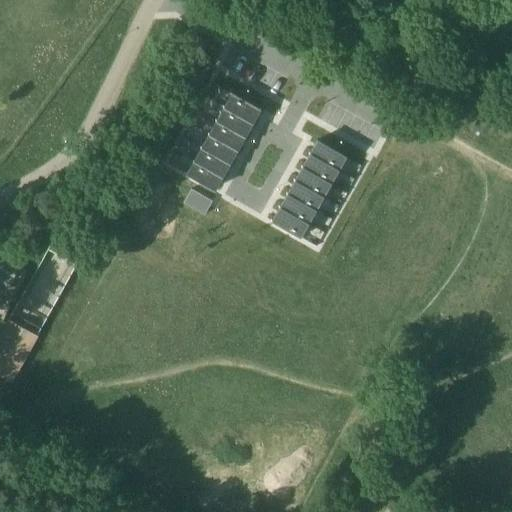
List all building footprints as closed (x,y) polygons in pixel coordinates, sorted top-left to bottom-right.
[(223,107),(253,123),(252,122),(254,118),(257,114),(259,109),(260,110),(261,109),(231,92),(231,93),(230,93),(231,94),(224,106),(223,106),(223,107)] [(511,98),(502,93),(491,112),(505,120),(511,109),(511,98)] [(252,124),(253,123),(223,107),(224,108),(217,120),(216,119),(215,120),(245,137),(245,136),(244,135),(247,131),(249,127),(251,123),(252,124)] [(208,133),(237,150),(238,149),(237,149),(239,145),(241,141),(244,137),(245,137),(215,120),(215,121),(216,121),(209,133),(208,133)] [(476,121),(472,128),(481,133),(483,129),(485,126),(486,125),(485,124),(477,120),(476,121)] [(200,147),(230,163),(229,162),(232,158),(234,154),(236,150),(237,151),(237,150),(208,133),(208,134),(202,147),(201,146),(200,147)] [(338,169),(345,156),(341,154),(317,140),(315,145),(312,149),(310,153),(309,152),(309,153),(334,167),(337,169),(338,170),(339,169),(338,169)] [(230,164),(230,163),(200,147),(201,148),(194,160),(193,159),(193,160),(222,177),(223,176),(222,176),(224,172),(226,167),(229,164),(230,164)] [(338,170),(337,169),(334,167),(309,153),(308,154),(309,154),(307,158),(305,162),(302,166),(301,166),(327,181),(329,182),(330,183),(331,183),(331,182),(330,182),(337,170),(338,170)] [(222,177),(193,160),(192,161),(193,161),(187,173),(186,174),(214,189),(217,185),(219,181),(221,177),(222,177)] [(294,180),(323,196),(324,196),(323,195),(329,183),(330,184),(331,183),(330,183),(329,182),(327,181),(301,166),(301,167),(302,168),(300,172),(297,176),(295,180),(294,179),(294,180)] [(286,193),(313,208),(316,210),(316,209),(315,209),(322,197),(323,197),(323,196),(294,180),(293,180),(294,181),(292,185),(290,189),(287,193),(286,193)] [(209,206),(212,201),(191,189),(183,203),(204,215),(209,206)] [(305,222),(308,223),(308,222),(314,210),(315,210),(316,210),(313,208),(286,193),(286,194),(287,194),(284,198),(282,202),(280,206),(279,206),(279,207),(305,222)] [(308,224),(308,223),(305,222),(279,207),(278,207),(279,208),(277,212),(274,216),(272,220),(271,220),(271,221),(270,221),(300,238),(300,237),(301,236),(300,236),(307,223),(308,224)] [(88,244),(59,228),(0,334),(0,374),(11,381),(37,335),(37,334),(88,244)]
